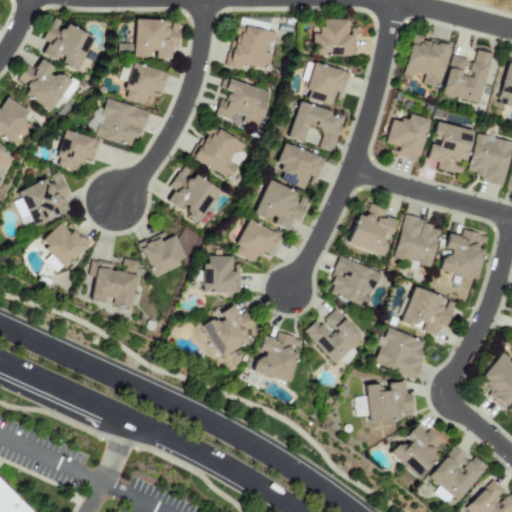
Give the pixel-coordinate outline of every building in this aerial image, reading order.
[(91,36),(50,19),(41,41),(44,42),(39,56),(76,72),(91,36)] [(168,60),(168,47),(176,47),(177,23),(164,22),(164,21),(131,20),(130,58),(150,59),(168,60)] [(352,56),(352,31),(345,31),(345,20),(318,20),(318,35),(309,35),(309,56),(352,56)] [(266,71),(273,33),(231,25),(223,67),(240,70),(241,66),(266,71)] [(436,89),(446,45),(419,38),(419,37),(410,35),(400,75),(410,78),(411,73),(422,75),(420,85),(436,89)] [(476,104),(488,55),(470,50),(467,60),(448,56),(439,95),(476,104)] [(21,95),(47,112),(67,83),(49,71),(51,68),(38,60),(32,70),(25,65),(15,80),(26,88),(21,95)] [(511,62),(504,61),(495,105),(511,108),(511,105),(511,62)] [(119,99),(143,105),(147,92),(158,96),(165,74),(130,63),(119,99)] [(345,73),(310,63),(303,90),(306,91),(304,99),(328,106),(330,98),(338,100),(345,73)] [(267,93),(225,80),(222,91),(226,92),(223,102),(218,100),(213,116),(256,130),(267,93)] [(0,138),(7,144),(23,119),(20,117),(24,111),(0,94),(0,138)] [(143,111),(103,100),(100,110),(93,108),(85,134),(133,148),(143,111)] [(341,116),(296,102),(284,139),(300,144),(305,125),(321,130),(315,149),(330,153),(341,116)] [(381,144),(396,148),(394,156),(414,161),(426,120),(405,115),(403,122),(388,118),(381,144)] [(423,160),(435,163),(434,170),(458,175),(468,131),(433,123),(428,144),(426,144),(423,160)] [(246,149),(209,126),(190,158),(226,181),(246,149)] [(53,158),(56,159),(54,167),(75,173),(79,159),(90,162),(96,140),(60,131),(53,158)] [(464,171),(473,173),(471,179),(500,186),(510,143),(473,134),(464,171)] [(321,158),(280,144),(274,163),(280,165),(275,181),(300,190),(305,176),(314,179),(321,158)] [(511,192),(511,153),(511,159),(511,176),(506,175),(503,190),(511,192)] [(217,193),(181,166),(165,187),(171,192),(164,201),(178,212),(179,211),(195,223),(217,193)] [(15,191),(30,226),(65,211),(59,197),(65,195),(55,173),(45,177),(45,178),(15,191)] [(250,217),(285,230),(289,220),(296,223),(302,208),(290,203),(294,192),(263,181),(250,217)] [(344,245),(380,258),(394,221),(382,216),(384,210),(368,205),(363,217),(355,214),(344,245)] [(437,226),(400,219),(392,260),(429,267),(437,226)] [(267,256),(277,238),(246,220),(231,245),(235,247),(231,253),(251,265),(258,251),(267,256)] [(37,242),(62,269),(88,244),(73,229),(66,235),(56,224),(37,242)] [(436,272),(473,280),(483,236),(459,231),(458,237),(445,234),(441,253),(440,253),(436,272)] [(183,262),(172,236),(163,240),(161,233),(136,244),(150,277),(183,262)] [(228,257),(201,256),(199,293),(235,294),(236,271),(228,271),(228,257)] [(364,307),(377,272),(337,258),(324,294),(364,307)] [(135,261),(120,259),(119,272),(108,271),(109,264),(88,260),(85,277),(91,278),(87,302),(128,308),(135,261)] [(397,325),(433,337),(437,325),(444,328),(453,303),(409,288),(397,325)] [(217,359),(247,342),(241,333),(251,327),(242,312),(236,316),(230,306),(213,315),(214,317),(198,326),(217,359)] [(331,365),(360,339),(333,310),(319,322),(316,319),(301,333),(331,365)] [(413,379),(421,354),(417,352),(421,341),(384,329),(382,338),(379,337),(370,366),(413,379)] [(249,373),(286,384),(298,340),(274,333),(273,339),(260,336),(255,354),(255,353),(249,373)] [(511,370),(511,371),(504,364),(507,360),(500,353),(472,384),(500,410),(511,396),(511,370)] [(410,412),(409,394),(401,395),(400,383),(384,384),(384,386),(363,388),(366,423),(396,421),(396,413),(410,412)] [(352,417),(364,417),(363,397),(352,398),(352,417)] [(386,454),(413,480),(435,457),(430,452),(439,442),(426,430),(422,435),(413,426),(402,437),(407,442),(400,449),(395,444),(386,454)] [(471,457),(467,461),(452,448),(426,477),(454,502),(484,469),(471,457)] [(0,511),(0,476),(36,511),(0,511)] [(464,511),(511,511),(511,495),(508,492),(493,507),(489,503),(501,491),(490,480),(461,509),(464,511)]
